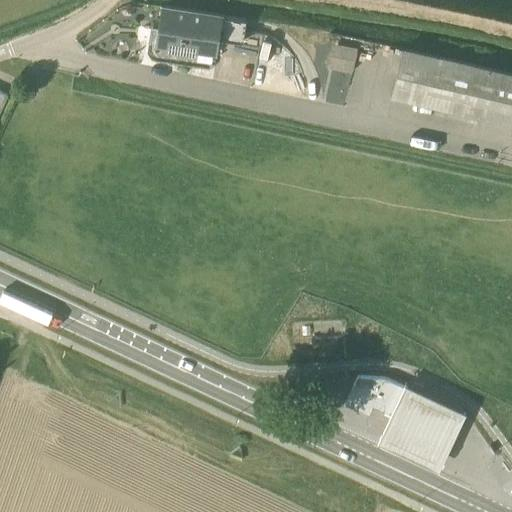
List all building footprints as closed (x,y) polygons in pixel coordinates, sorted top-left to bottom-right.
[(162,6),(160,21),(136,17),(132,40),(169,46),(168,52),(195,56),(196,49),(217,52),(222,15),(162,6)] [(352,72),(357,48),(332,43),(327,67),(352,72)] [(511,73),(499,70),(404,49),(393,96),(511,122),(511,73)] [(0,111),(8,95),(0,91),(0,111)] [(394,415),(408,388),(401,384),(385,377),(358,375),(345,403),(369,414),(373,405),(387,412),(394,415)] [(394,415),(387,412),(375,440),(439,470),(464,411),(403,382),(401,384),(408,388),(394,415)]
